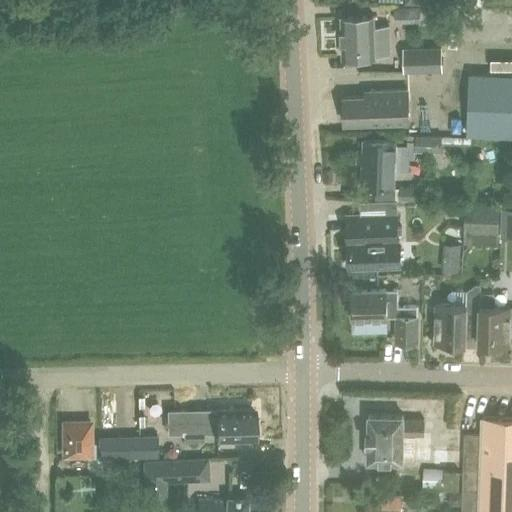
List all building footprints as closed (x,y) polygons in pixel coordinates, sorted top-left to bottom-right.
[(404,21),(404,7),(396,7),(395,21),(404,21)] [(388,25),(374,25),(374,15),(341,16),(342,56),(375,55),(389,55),(388,25)] [(471,15),(471,31),(498,31),(498,16),(471,15)] [(441,47),(405,48),(405,70),(442,69),(441,47)] [(511,136),(511,74),(469,72),(466,134),(511,136)] [(343,96),(344,123),(409,121),(407,89),(369,90),(369,95),(343,96)] [(415,151),(441,152),(442,135),(415,134),(415,140),(415,151)] [(394,170),(395,143),(395,140),(364,139),(362,186),(394,187),(394,170)] [(399,186),(398,200),(423,201),(424,187),(399,186)] [(498,244),(501,205),(464,203),(463,242),(498,244)] [(511,206),(502,206),(502,235),(511,235),(511,206)] [(398,239),(395,239),(395,233),(403,233),(402,226),(395,227),(394,214),(348,216),(350,265),(399,262),(398,239)] [(452,341),(478,342),(479,305),(480,305),(481,297),(481,292),(481,283),(477,283),(466,290),(466,296),(466,305),(436,304),(434,341),(452,341)] [(351,290),(351,318),(387,317),(387,316),(396,316),(395,342),(417,343),(418,305),(398,305),(398,289),(351,290)] [(510,343),(510,325),(511,306),(497,306),(497,295),(495,293),(481,292),(481,297),(480,305),(479,305),(478,342),(492,342),(510,343)] [(235,392),(204,393),(204,394),(206,394),(206,410),(216,410),(216,440),(255,439),(255,408),(235,408),(235,392)] [(452,396),(451,425),(453,425),(461,426),(463,397),(452,396)] [(414,398),(413,412),(449,413),(449,399),(414,398)] [(403,415),(368,414),(368,460),(403,461),(418,461),(419,443),(419,435),(424,435),(424,420),(403,419),(403,415)] [(511,511),(511,419),(483,418),(483,433),(479,511),(511,511)] [(61,419),(61,457),(95,457),(95,442),(93,442),(93,419),(61,419)] [(462,482),(462,489),(461,511),(479,511),(483,433),(464,432),(462,482)] [(158,434),(116,435),(116,457),(158,457),(158,434)] [(97,457),(98,477),(113,477),(113,457),(99,457),(97,457)] [(187,459),(145,460),(146,493),(166,492),(166,480),(187,479),(187,459)] [(458,489),(462,489),(462,482),(459,482),(459,470),(445,469),(424,468),(423,487),(443,488),(443,489),(459,490),(458,489)] [(459,490),(449,489),(448,503),(460,503),(461,490),(459,490)] [(367,507),(366,511),(400,511),(401,496),(385,495),(385,507),(367,507)] [(198,498),(198,511),(246,511),(247,497),(226,496),(226,498),(198,498)]
